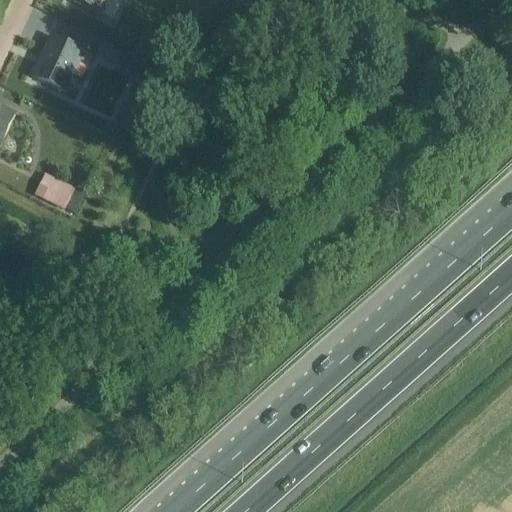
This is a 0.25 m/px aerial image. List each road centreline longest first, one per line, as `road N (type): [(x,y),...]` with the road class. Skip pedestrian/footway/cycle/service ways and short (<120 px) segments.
road 1 (motorway): [(511,209),(173,511)]
road 2 (motorway): [(244,511),(511,273)]
